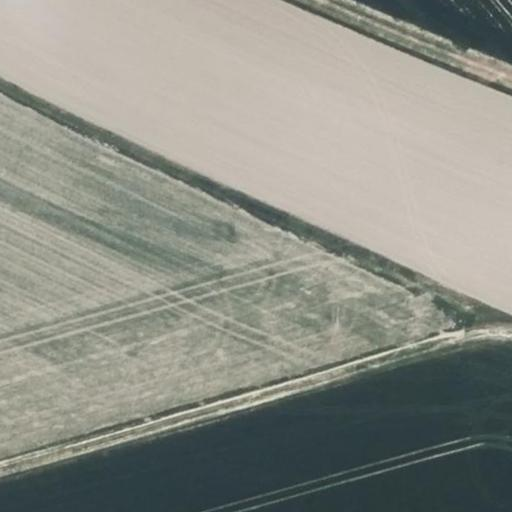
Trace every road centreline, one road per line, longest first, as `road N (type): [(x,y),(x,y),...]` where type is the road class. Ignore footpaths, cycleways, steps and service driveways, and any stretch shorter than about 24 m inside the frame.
road 1 (track): [(0,83),(497,322)]
road 2 (track): [(497,322),(472,337),(0,469)]
road 3 (track): [(511,78),(314,0)]
